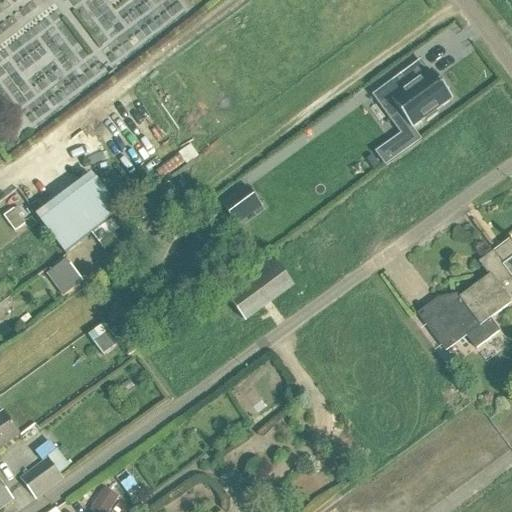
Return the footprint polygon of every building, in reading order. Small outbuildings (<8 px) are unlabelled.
[(163,25),(186,5),(181,0),(101,0),(101,3),(90,3),(89,0),(73,0),(73,6),(86,7),(86,10),(102,28),(109,29),(118,21),(121,24),(138,25),(139,24),(163,25)] [(16,107),(47,121),(61,91),(46,84),(44,90),(28,83),(31,78),(21,74),(12,94),(1,89),(0,91),(0,93),(18,102),(16,107)] [(452,101),(446,92),(449,91),(441,80),(439,82),(432,74),(409,91),(399,78),(372,98),(391,124),(401,117),(411,131),(425,121),(427,123),(437,116),(436,113),(452,101)] [(96,181),(40,224),(65,256),(121,213),(96,181)] [(251,189),(221,202),(231,226),(261,213),(251,189)] [(15,234),(25,227),(14,211),(3,218),(15,234)] [(511,239),(493,254),(511,279),(511,239)] [(156,268),(165,249),(152,243),(143,261),(156,268)] [(500,334),(490,321),(511,305),(510,303),(511,300),(511,279),(493,254),(479,264),(489,278),(459,300),(460,301),(447,311),(446,310),(425,326),(446,354),(455,347),(452,343),(464,334),(476,351),(500,334)] [(47,277),(63,299),(83,284),(67,262),(47,277)] [(286,277),(236,312),(244,324),(294,289),(286,277)] [(103,358),(119,346),(104,325),(88,337),(103,358)] [(0,416),(0,450),(20,436),(4,413),(0,416)] [(64,482),(48,460),(20,480),(36,502),(64,482)] [(0,511),(13,502),(0,484),(0,511)] [(110,511),(119,499),(104,490),(90,511),(110,511)]
